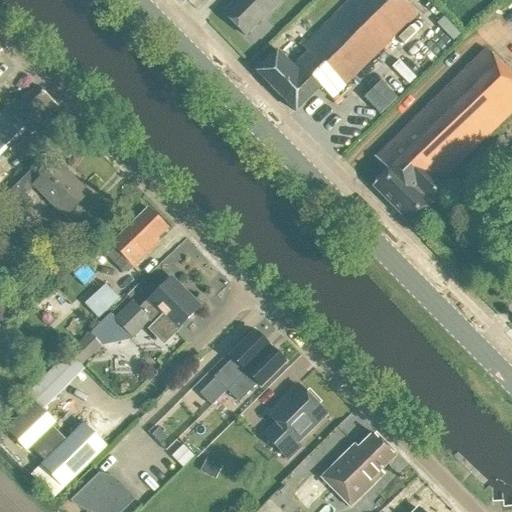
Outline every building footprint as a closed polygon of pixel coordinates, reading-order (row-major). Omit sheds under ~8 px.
[(245,38),(278,5),(272,0),(231,0),(231,1),(234,4),(222,15),(245,38)] [(332,99),(415,18),(415,13),(402,0),(351,0),(315,36),(302,49),(306,54),(291,68),(276,53),(256,74),(295,113),(321,88),(332,99)] [(451,0),(470,20),(490,0),(451,0)] [(409,227),(448,190),(442,184),(511,114),(511,77),(484,49),(373,159),(387,173),(372,188),(409,227)] [(58,111),(36,89),(10,115),(4,109),(0,113),(0,156),(25,131),(31,138),(58,111)] [(57,164),(42,179),(33,170),(6,197),(3,194),(0,197),(0,208),(8,216),(16,207),(22,213),(31,203),(25,197),(33,190),(65,221),(89,196),(57,164)] [(168,231),(148,212),(104,255),(123,274),(128,275),(157,246),(155,244),(168,231)] [(82,287),(95,276),(84,263),(71,275),(82,287)] [(171,281),(146,305),(149,309),(142,315),(131,303),(113,321),(132,341),(151,323),(150,322),(156,317),(173,335),(199,310),(171,281)] [(84,306),(98,320),(120,300),(106,285),(84,306)] [(0,324),(3,329),(16,320),(5,303),(0,306),(0,324)] [(102,348),(89,334),(68,354),(82,368),(102,348)] [(226,392),(269,349),(260,341),(261,338),(258,335),(255,335),(253,334),(229,358),(232,361),(213,380),(216,382),(201,397),(210,406),(225,392),(226,392)] [(277,357),(269,349),(226,392),(228,394),(225,398),(231,404),(234,401),(238,405),(257,387),(259,389),(285,364),(282,362),(282,359),(280,357),(277,357)] [(284,406),(270,420),(278,429),(266,440),(287,461),(300,449),(294,444),(303,435),(305,435),(313,428),(313,426),(313,425),(306,418),(316,409),(328,421),(329,420),(297,387),(281,403),(284,406)] [(29,450),(43,464),(65,443),(51,428),(54,425),(33,403),(5,431),(26,453),(29,450)] [(63,490),(105,449),(82,426),(65,443),(43,464),(40,467),(63,490)] [(160,445),(167,438),(158,430),(151,437),(160,445)] [(373,436),(357,450),(354,447),(320,480),(349,509),(383,476),(380,473),(395,457),(373,436)] [(171,458),(182,470),(194,458),(183,447),(171,458)] [(216,481),(222,467),(206,459),(200,473),(216,481)] [(121,511),(134,501),(114,479),(98,476),(70,503),(73,506),(85,511),(121,511)] [(299,497),(309,507),(328,488),(318,479),(299,497)]
